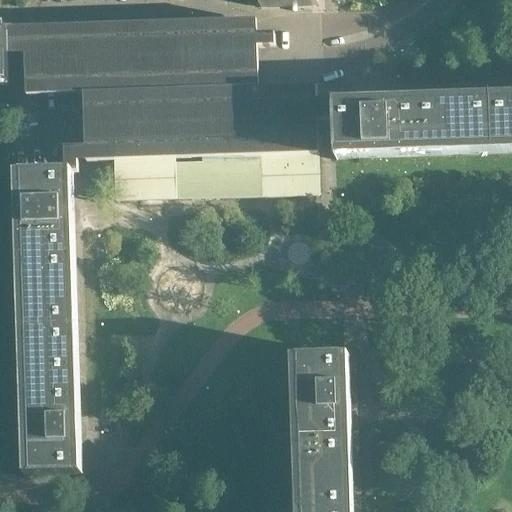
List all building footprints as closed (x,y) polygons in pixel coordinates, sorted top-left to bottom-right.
[(262,0),(262,7),(261,7),(261,8),(268,8),(267,8),(312,7),(312,0),(262,0)] [(320,197),(318,100),(318,88),(260,90),(259,54),(258,22),(21,29),(22,54),(26,54),(28,96),(85,95),(87,163),(116,162),(118,203),(262,198),(320,197)] [(10,80),(9,36),(0,35),(0,86),(9,86),(10,87),(10,80)] [(511,103),(388,108),(387,102),(368,103),(368,109),(335,110),(337,155),(337,161),(338,161),(338,160),(511,154),(511,103)] [(76,424),(70,226),(75,226),(75,207),(69,207),(68,174),(23,175),(23,176),(17,176),(18,176),(27,476),(26,476),(26,477),(32,477),(77,476),(76,443),(82,443),(81,423),(76,424)] [(349,511),(346,407),(348,407),(351,403),(351,392),(345,392),(344,357),(299,359),(294,359),(298,511),(349,511)]
